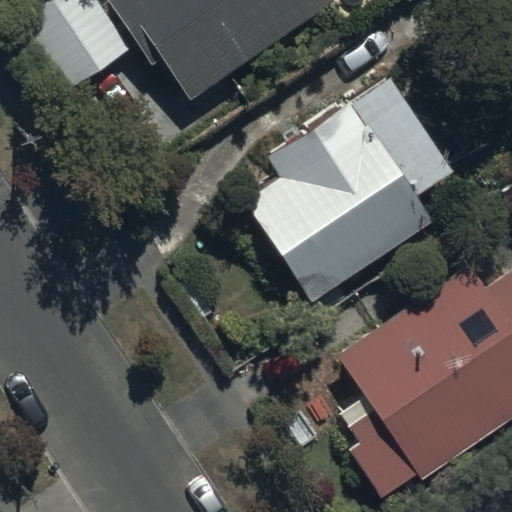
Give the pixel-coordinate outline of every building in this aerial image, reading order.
[(61,95),(125,49),(89,0),(45,0),(11,25),(61,95)] [(182,99),(323,0),(96,0),(143,68),(155,60),(182,99)] [(448,170),(382,75),(257,161),(269,179),(234,203),(303,304),(422,222),(406,199),(448,170)] [(511,222),(511,182),(493,196),(511,222)] [(415,482),(511,414),(511,262),(477,287),(462,267),(329,360),(356,398),(332,414),(351,442),(336,452),(371,502),(410,475),(415,482)]
